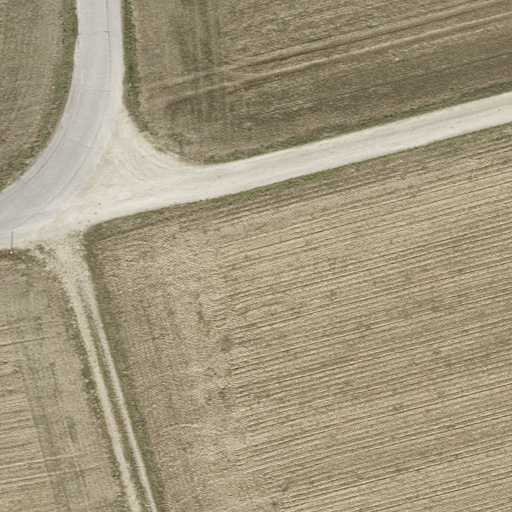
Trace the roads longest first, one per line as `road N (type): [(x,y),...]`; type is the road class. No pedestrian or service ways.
road 1 (track): [(511,105),(197,185),(51,187)]
road 2 (track): [(149,511),(51,187)]
road 3 (residential): [(99,0),(90,111),(51,187),(0,213)]
